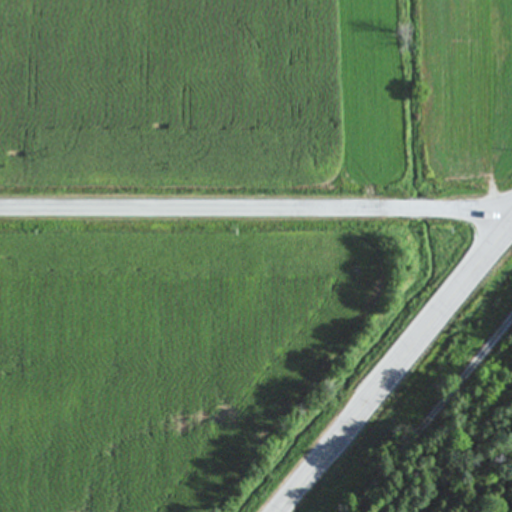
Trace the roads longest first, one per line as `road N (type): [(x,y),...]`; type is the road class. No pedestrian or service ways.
road 1 (residential): [(511,209),(0,207)]
road 2 (primary): [(284,511),(511,226)]
